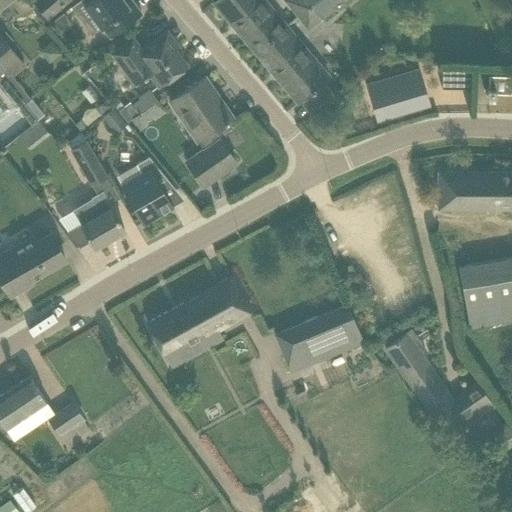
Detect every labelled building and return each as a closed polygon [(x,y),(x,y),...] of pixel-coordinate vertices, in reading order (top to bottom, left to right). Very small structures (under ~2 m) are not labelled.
[(48,18),(63,6),(58,0),(35,0),(34,1),(48,18)] [(79,0),(71,7),(91,34),(101,26),(109,37),(141,13),(130,0),(125,0),(124,1),(123,0),(85,0),(82,2),(80,0),(79,0)] [(286,26),(263,0),(216,0),(213,3),(255,52),(286,26)] [(285,0),(298,16),(309,7),(310,6),(308,4),(313,0),(285,0)] [(344,0),(313,0),(308,4),(310,6),(309,7),(319,20),(344,0)] [(496,16),(503,32),(509,29),(506,22),(511,19),(511,11),(511,9),(496,16)] [(286,26),(255,52),(297,102),(327,75),(286,26)] [(163,33),(141,49),(132,38),(111,53),(135,84),(148,74),(158,86),(186,64),(163,33)] [(0,62),(12,77),(25,67),(0,36),(0,62)] [(12,77),(0,62),(0,87),(5,94),(18,83),(12,77)] [(449,65),(441,66),(442,88),(449,88),(449,65)] [(365,83),(376,121),(430,105),(418,67),(365,83)] [(511,94),(511,75),(487,74),(486,95),(494,95),(494,93),(511,94)] [(231,117),(204,77),(169,101),(202,149),(185,161),(203,185),(235,163),(219,139),(233,130),(226,120),(231,117)] [(104,118),(121,131),(131,118),(142,127),(162,100),(145,87),(125,113),(114,105),(104,118)] [(31,98),(24,103),(36,118),(43,113),(31,98)] [(43,119),(20,131),(27,144),(50,133),(43,119)] [(106,176),(85,140),(69,149),(90,185),(106,176)] [(171,183),(149,157),(137,164),(142,172),(120,184),(143,223),(162,211),(160,208),(169,203),(161,189),(171,183)] [(511,209),(511,171),(437,171),(437,209),(511,209)] [(90,197),(99,212),(68,230),(79,245),(88,240),(93,248),(124,230),(101,191),(90,197)] [(29,279),(65,259),(50,234),(36,242),(33,236),(0,254),(0,278),(10,295),(31,283),(29,279)] [(511,255),(457,266),(469,327),(511,319),(511,255)] [(146,322),(165,357),(251,310),(232,275),(146,322)] [(288,371),(363,341),(354,318),(347,302),(274,333),(288,371)] [(477,382),(453,401),(420,354),(425,351),(409,329),(383,348),(426,409),(431,416),(432,415),(444,433),(446,431),(453,441),(467,430),(470,428),(464,420),(476,412),(480,417),(495,406),(477,382)] [(28,375),(0,394),(0,420),(6,429),(46,402),(28,375)] [(60,437),(84,420),(72,402),(47,418),(60,437)] [(499,431),(509,445),(511,443),(511,427),(509,423),(499,431)]
